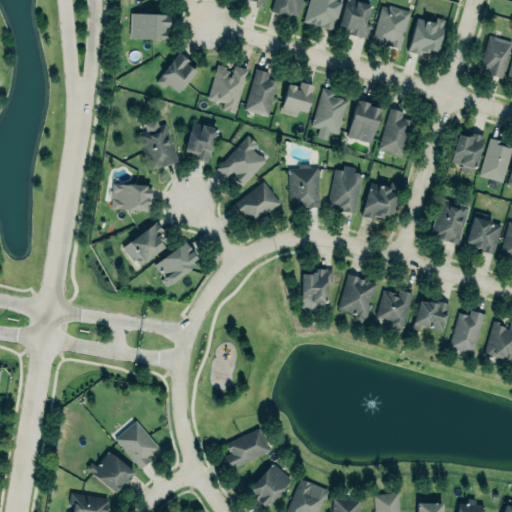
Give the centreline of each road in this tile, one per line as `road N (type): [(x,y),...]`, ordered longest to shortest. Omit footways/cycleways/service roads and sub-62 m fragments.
road 1 (residential): [(511,291),(331,238),(294,238),(238,261),(212,288),(179,361)]
road 2 (tertiary): [(76,139),(15,511)]
road 3 (residential): [(213,23),(511,112)]
road 4 (residential): [(473,0),(398,257)]
road 5 (residential): [(179,361),(181,426),(195,470),(225,511)]
road 6 (tertiary): [(76,139),(95,0)]
road 7 (tertiary): [(62,0),(76,139)]
